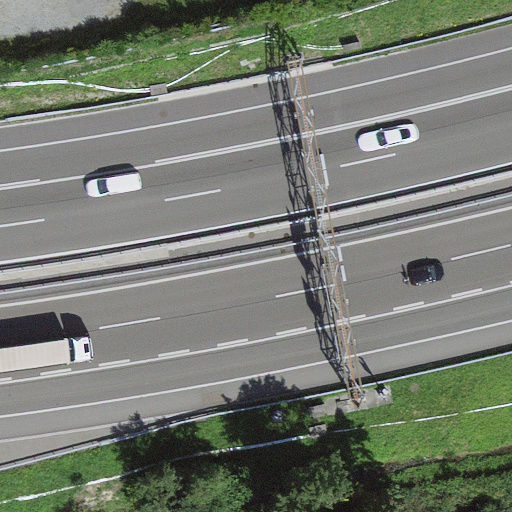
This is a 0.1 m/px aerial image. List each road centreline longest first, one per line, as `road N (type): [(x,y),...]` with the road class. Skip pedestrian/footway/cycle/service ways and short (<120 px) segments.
road 1 (motorway): [(511,68),(0,171)]
road 2 (motorway): [(511,122),(379,157),(0,223)]
road 3 (motorway): [(0,340),(300,298),(511,242)]
road 4 (motorway): [(0,405),(307,354),(511,306)]
